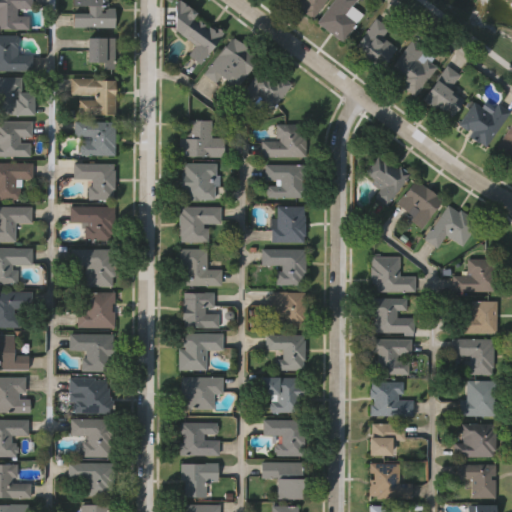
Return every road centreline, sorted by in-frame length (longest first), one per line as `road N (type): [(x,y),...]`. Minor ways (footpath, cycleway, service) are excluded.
road 1 (residential): [(147,511),(149,0)]
road 2 (residential): [(336,511),(339,131),(363,97)]
road 3 (residential): [(238,0),(511,203)]
